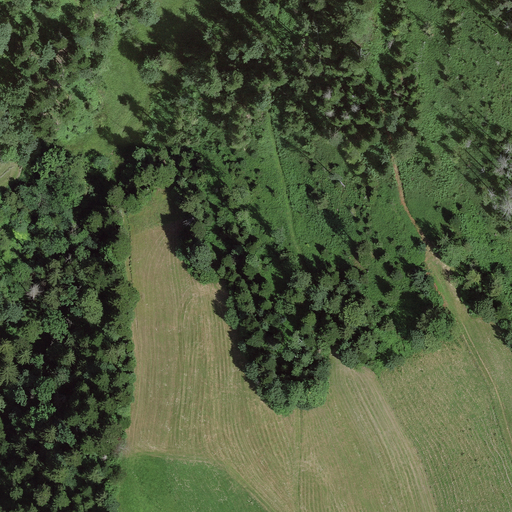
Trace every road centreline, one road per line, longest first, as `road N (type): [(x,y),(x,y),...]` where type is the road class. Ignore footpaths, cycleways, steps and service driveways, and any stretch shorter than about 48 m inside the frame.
road 1 (track): [(297,511),(296,340),(307,275),(270,107),(282,0)]
road 2 (track): [(378,0),(382,96),(405,203),(511,444)]
